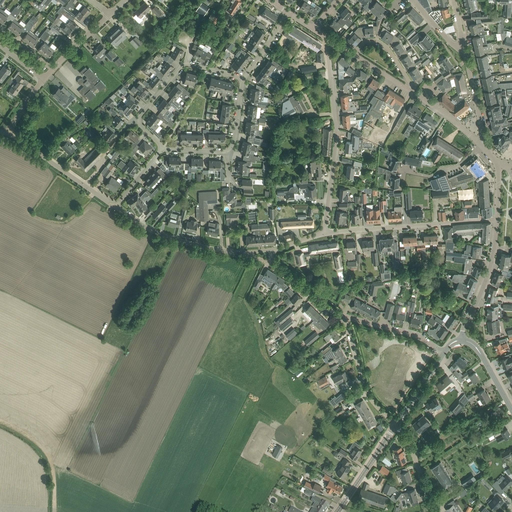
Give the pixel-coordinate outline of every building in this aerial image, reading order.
[(39,11),(47,0),(43,0),(37,9),(39,11)] [(47,0),(39,11),(42,12),(50,1),(55,5),(58,1),(59,0),(47,0)] [(204,11),(210,2),(207,0),(203,0),(196,11),(200,14),(203,11),(204,11)] [(234,0),(228,11),(233,14),(241,2),(238,0),(234,0)] [(306,12),(310,5),(307,3),(308,0),(300,0),(299,4),(301,5),(300,8),(306,12)] [(361,0),(360,1),(365,5),(363,7),(364,8),(362,11),(363,12),(365,9),(372,2),(369,0),(361,0)] [(417,0),(429,13),(432,10),(430,6),(431,6),(428,0),(438,0),(440,6),(448,4),(446,0),(417,0)] [(476,0),(464,0),(467,11),(475,9),(477,8),(476,2),(477,1),(476,0)] [(497,0),(497,2),(506,2),(505,11),(506,11),(506,17),(511,17),(511,11),(511,3),(511,0),(497,0)] [(374,13),(381,5),(376,1),(374,4),(372,2),(365,9),(368,11),(370,9),(374,13)] [(140,18),(150,8),(145,2),(135,12),(140,18)] [(320,8),(315,4),(312,2),(310,5),(306,12),(309,14),(310,14),(312,15),(313,13),(316,15),(320,8)] [(57,17),(63,10),(65,7),(62,5),(57,12),(59,14),(57,17)] [(81,11),(86,16),(90,11),(82,5),(78,9),(81,11)] [(155,6),(151,10),(158,17),(158,16),(160,18),(163,15),(163,14),(165,13),(157,5),(156,7),(155,6)] [(381,19),(386,13),(384,11),(385,9),(381,5),(374,13),(378,17),(376,21),(380,22),(381,19)] [(13,16),(18,9),(15,7),(10,14),(13,16)] [(263,12),(261,15),(273,23),(277,16),(273,13),(272,13),(270,12),(270,11),(270,10),(271,10),(265,7),(262,11),(263,12)] [(438,8),(434,9),(435,12),(437,15),(442,14),(442,17),(450,15),(448,7),(441,9),(441,8),(438,8)] [(340,19),(345,24),(349,27),(353,22),(347,17),(351,12),(346,8),(344,10),(343,10),(339,14),(342,17),(340,19)] [(412,19),(418,14),(412,8),(407,14),(412,19)] [(78,9),(74,15),(77,17),(82,21),(86,16),(81,11),(78,9)] [(68,18),(70,15),(63,10),(57,17),(59,19),(63,14),(68,18)] [(0,20),(3,23),(9,15),(4,11),(0,16),(0,20)] [(403,21),(408,17),(403,12),(393,21),(398,25),(403,20),(403,21)] [(215,24),(220,17),(215,14),(210,21),(215,24)] [(418,25),(424,19),(418,14),(412,19),(418,25)] [(32,22),(28,27),(30,29),(38,19),(35,17),(32,22)] [(487,18),(482,19),(483,23),(493,23),(493,22),(499,22),(499,24),(498,24),(497,33),(500,33),(503,33),(505,17),(493,19),(493,18),(487,18)] [(30,18),(25,25),(28,27),(32,22),(33,21),(30,18)] [(13,31),(19,23),(14,19),(8,27),(13,31)] [(73,22),(69,19),(66,24),(74,31),(78,26),(73,22)] [(342,28),(345,24),(340,19),(338,22),(338,21),(337,22),(334,20),(333,21),(330,24),(331,25),(330,26),(333,29),(334,28),(337,30),(340,26),(342,28)] [(255,21),(254,23),(266,31),(267,29),(265,28),(266,26),(259,22),(259,23),(255,21)] [(378,25),(380,22),(376,21),(377,26),(369,26),(370,37),(375,36),(375,34),(377,34),(378,25)] [(18,35),(24,27),(19,23),(13,31),(18,35)] [(52,23),(51,25),(52,27),(54,28),(58,31),(60,29),(52,23)] [(74,31),(66,24),(65,23),(61,29),(71,36),(74,31)] [(475,24),(470,25),(472,33),(478,32),(479,35),(484,35),(485,34),(488,34),(487,30),(483,31),(482,26),(482,27),(481,23),(475,24)] [(113,44),(126,33),(119,26),(107,38),(113,44)] [(287,46),(289,48),(294,39),(294,36),(301,41),(306,34),(293,26),(292,28),(289,26),(283,35),(291,40),(287,46)] [(365,37),(370,37),(369,26),(358,27),(362,35),(365,35),(365,37)] [(361,37),(362,35),(358,27),(351,35),(359,42),(362,38),(361,37)] [(385,40),(391,32),(383,27),(380,35),(382,36),(381,38),(385,40)] [(48,32),(50,30),(47,28),(40,37),(42,39),(48,32)] [(254,33),(262,38),(265,33),(257,28),(254,33)] [(28,42),(34,35),(29,31),(23,39),(28,42)] [(252,31),(249,36),(259,42),(262,38),(254,33),(252,31)] [(397,37),(394,35),(395,33),(392,31),(391,32),(385,40),(389,43),(390,42),(392,43),(401,34),(400,34),(397,37)] [(48,32),(42,39),(45,41),(50,34),(48,32)] [(418,33),(409,40),(414,46),(416,44),(419,41),(421,44),(424,48),(427,50),(434,44),(426,35),(422,38),(418,33)] [(306,34),(301,41),(317,51),(321,44),(306,34)] [(395,51),(403,45),(399,39),(402,36),(401,34),(392,43),(393,45),(392,47),(395,51)] [(37,41),(39,38),(34,35),(28,42),(33,46),(37,41)] [(356,46),(359,42),(351,35),(346,41),(352,47),(354,45),(356,46)] [(136,36),(132,40),(138,46),(142,43),(136,36)] [(249,36),(246,40),(248,42),(256,47),(259,42),(249,36)] [(480,36),(473,38),(475,46),(478,45),(482,44),(482,42),(481,36),(480,36)] [(43,54),(49,46),(44,42),(38,50),(43,54)] [(253,51),(256,47),(248,42),(245,47),(253,51)] [(493,49),(492,44),(491,42),(487,43),(488,45),(483,46),(482,44),(478,45),(475,46),(476,54),(485,53),(484,51),(493,49)] [(108,51),(101,44),(93,50),(99,57),(104,52),(106,54),(105,54),(111,61),(116,56),(110,49),(108,51)] [(197,58),(202,50),(198,47),(194,44),(191,49),(194,51),(195,49),(196,49),(193,56),(197,58)] [(400,56),(412,48),(411,47),(407,51),(403,45),(395,51),(397,55),(399,54),(400,56)] [(49,46),(43,54),(48,58),(54,50),(49,46)] [(176,47),(173,52),(181,56),(184,51),(180,49),(176,47)] [(403,63),(411,58),(408,52),(413,49),(412,48),(400,56),(402,58),(400,59),(403,63)] [(202,50),(197,58),(202,61),(206,55),(207,56),(206,58),(208,59),(211,55),(207,52),(202,50)] [(241,53),(238,57),(245,62),(248,58),(249,59),(251,56),(243,51),(241,53)] [(178,61),(181,56),(173,52),(171,57),(178,61)] [(479,67),(489,64),(487,55),(477,57),(479,67)] [(346,71),(349,66),(350,65),(346,61),(347,59),(344,56),(342,58),(342,57),(338,61),(339,62),(338,63),(339,68),(338,68),(339,79),(344,78),(343,73),(346,71)] [(241,67),(245,62),(238,57),(234,61),(241,67)] [(442,60),(438,62),(440,66),(443,64),(447,70),(453,66),(446,57),(444,58),(443,57),(440,58),(442,60)] [(408,68),(421,61),(420,60),(415,63),(411,58),(403,63),(405,67),(407,66),(408,68)] [(277,68),(279,65),(273,60),(271,62),(269,61),(265,65),(272,70),(275,73),(278,68),(277,68)] [(238,71),(241,67),(234,61),(231,66),(238,71)] [(411,76),(420,70),(416,65),(421,62),(421,61),(408,68),(410,71),(408,72),(411,76)] [(163,66),(170,72),(174,67),(167,62),(163,66)] [(505,72),(504,68),(503,62),(496,63),(489,65),(489,64),(479,67),(481,76),(493,73),(493,74),(505,72)] [(269,75),(272,70),(265,65),(262,69),(269,75)] [(0,80),(2,82),(10,71),(7,68),(6,67),(4,66),(0,71),(0,80)] [(163,66),(160,70),(165,74),(167,76),(170,72),(163,66)] [(349,66),(346,71),(351,75),(355,71),(349,66)] [(82,78),(97,93),(106,85),(89,68),(87,69),(85,67),(80,73),(82,75),(83,73),(87,77),(84,79),(82,78)] [(157,72),(153,69),(151,67),(149,70),(153,73),(149,77),(152,79),(159,85),(162,81),(155,74),(157,72)] [(352,78),(354,81),(358,76),(363,79),(364,76),(365,77),(367,74),(358,68),(352,78)] [(266,79),(269,75),(262,69),(259,74),(266,79)] [(417,81),(424,77),(420,70),(411,76),(414,80),(415,79),(417,81)] [(442,74),(434,81),(437,84),(443,92),(451,86),(452,88),(456,87),(458,94),(458,95),(452,99),(457,103),(460,101),(464,98),(463,93),(467,92),(462,73),(452,75),(451,74),(449,70),(443,74),(442,74)] [(196,84),(197,81),(197,79),(195,79),(197,74),(193,73),(192,77),(190,76),(191,72),(187,71),(185,76),(183,76),(182,81),(184,82),(184,83),(193,86),(194,85),(196,85),(196,84)] [(269,81),(266,79),(259,74),(255,78),(265,86),(269,81)] [(9,90),(8,92),(13,97),(15,95),(23,84),(21,83),(24,80),(18,76),(16,80),(9,90)] [(493,76),(482,78),(485,92),(494,90),(497,89),(501,89),(504,89),(504,83),(501,84),(498,84),(497,80),(494,80),(493,76)] [(224,101),(225,96),(226,92),(229,93),(229,94),(231,95),(233,86),(231,86),(232,83),(228,82),(227,86),(226,87),(225,86),(225,85),(226,81),(217,79),(216,83),(216,84),(214,84),(214,83),(215,79),(211,77),(210,80),(208,80),(206,87),(208,87),(208,89),(211,90),(210,95),(209,94),(208,97),(211,98),(212,93),(215,94),(216,91),(222,93),(221,95),(223,96),(222,101),(224,101)] [(77,80),(77,82),(79,85),(82,85),(84,86),(78,91),(85,99),(87,97),(90,100),(97,93),(82,78),(79,78),(77,80)] [(347,82),(354,81),(352,78),(344,78),(339,79),(340,79),(341,88),(343,88),(344,92),(349,92),(349,89),(348,89),(347,82)] [(374,94),(372,92),(375,88),(376,88),(380,82),(373,78),(366,88),(370,91),(366,98),(370,101),(374,94)] [(155,89),(159,85),(152,79),(148,84),(155,89)] [(146,85),(143,83),(139,80),(137,82),(138,83),(135,87),(137,88),(135,91),(139,95),(143,98),(148,91),(145,88),(144,88),(146,85)] [(302,81),(285,90),(287,95),(305,86),(302,81)] [(262,88),(262,87),(256,85),(256,89),(251,89),(250,95),(258,96),(261,96),(263,97),(265,89),(262,88)] [(183,87),(180,90),(175,86),(171,90),(179,96),(182,98),(186,94),(189,97),(192,94),(183,87)] [(54,93),(53,94),(54,95),(54,96),(56,97),(55,98),(58,100),(58,101),(59,100),(62,103),(66,99),(70,102),(75,97),(67,90),(64,93),(59,88),(58,89),(57,89),(58,90),(57,91),(57,90),(56,91),(56,92),(55,92),(55,93),(54,93)] [(392,98),(396,93),(389,89),(386,94),(378,89),(375,94),(374,94),(370,101),(373,103),(372,105),(370,109),(368,112),(364,119),(367,121),(371,114),(379,118),(381,116),(387,105),(388,101),(393,104),(395,100),(392,98)] [(487,99),(498,97),(497,89),(494,90),(485,92),(487,99)] [(178,102),(182,98),(179,96),(171,90),(168,94),(176,101),(174,104),(179,108),(181,105),(178,102)] [(279,98),(281,100),(282,102),(288,97),(285,93),(278,97),(279,98)] [(388,101),(387,105),(392,109),(394,107),(397,102),(401,105),(405,99),(396,93),(392,98),(395,100),(393,104),(388,101)] [(470,106),(464,98),(460,101),(457,103),(455,105),(446,97),(447,95),(445,93),(438,101),(449,110),(456,116),(470,106)] [(125,98),(123,101),(124,102),(132,109),(135,106),(136,106),(137,104),(133,101),(135,99),(130,94),(126,99),(125,98)] [(511,102),(511,94),(506,94),(506,95),(498,97),(499,101),(500,104),(507,103),(511,102)] [(307,110),(299,96),(294,98),(293,96),(289,98),(289,99),(283,102),(282,113),(283,116),(293,111),(292,107),(297,105),(296,106),(299,112),(301,111),(302,113),(307,110)] [(107,104),(111,107),(114,104),(113,103),(114,102),(110,99),(106,103),(107,104)] [(172,106),(171,106),(171,105),(168,102),(164,99),(160,103),(171,112),(174,108),(177,110),(179,108),(174,104),(172,106)] [(348,111),(356,110),(356,107),(355,107),(355,105),(354,104),(353,103),(352,101),(349,101),(342,102),(342,108),(348,107),(348,111)] [(82,111),(78,115),(82,120),(91,111),(83,102),(78,106),(82,111)] [(121,104),(118,109),(123,113),(125,111),(129,114),(131,113),(130,112),(132,109),(124,102),(121,104)] [(171,112),(160,103),(157,108),(165,115),(163,117),(168,121),(170,119),(167,117),(171,112)] [(405,109),(403,113),(406,115),(407,113),(408,114),(416,119),(421,111),(416,107),(417,107),(414,105),(412,107),(410,106),(408,111),(405,109)] [(489,113),(501,110),(500,105),(495,106),(488,107),(489,113)] [(69,107),(66,109),(73,117),(75,114),(69,107)] [(509,114),(505,113),(503,113),(503,115),(502,115),(501,110),(489,113),(491,120),(510,116),(509,114)] [(162,121),(160,119),(154,113),(150,118),(159,125),(162,121)] [(428,131),(431,126),(433,127),(433,126),(435,127),(437,123),(434,121),(433,117),(431,116),(430,116),(427,114),(423,119),(424,119),(424,122),(423,123),(419,120),(416,124),(428,131)] [(511,114),(509,114),(510,116),(491,120),(492,126),(507,122),(507,120),(511,119),(511,114)] [(111,122),(114,125),(118,128),(124,121),(120,118),(117,116),(111,122)] [(168,121),(163,117),(161,120),(166,124),(171,127),(173,125),(168,121)] [(150,118),(149,118),(147,120),(148,120),(146,122),(154,128),(151,131),(159,139),(161,136),(155,130),(159,126),(159,125),(150,118)] [(400,119),(393,131),(395,132),(402,120),(400,119)] [(264,125),(265,122),(258,121),(258,124),(259,124),(259,125),(255,125),(255,123),(246,122),(246,128),(254,129),(258,130),(260,130),(261,130),(262,125),(264,125)] [(501,127),(511,124),(511,121),(511,122),(507,123),(507,122),(492,126),(493,129),(492,129),(493,133),(502,131),(501,127)] [(111,131),(109,129),(111,126),(107,123),(104,126),(105,127),(102,131),(104,133),(102,135),(109,141),(115,134),(111,131)] [(414,127),(409,124),(403,135),(407,137),(414,127)] [(324,142),(322,155),(330,155),(333,129),(323,128),(321,142),(324,142)] [(361,137),(362,132),(354,128),(352,133),(359,137),(361,137)] [(136,145),(133,142),(138,136),(130,130),(124,137),(127,140),(129,139),(133,142),(131,145),(132,146),(130,148),(132,150),(136,145)] [(186,142),(186,134),(180,134),(180,130),(177,130),(177,138),(180,138),(180,143),(186,143),(186,142)] [(359,137),(352,133),(348,131),(348,138),(352,139),(352,142),(347,142),(346,151),(357,152),(358,149),(359,149),(360,143),(359,143),(359,137)] [(511,138),(507,135),(506,136),(504,134),(501,138),(499,136),(493,143),(503,151),(510,142),(511,143),(511,138)] [(430,141),(431,141),(428,139),(428,138),(426,137),(424,139),(425,139),(422,144),(423,145),(422,147),(425,149),(426,147),(427,147),(427,146),(430,141)] [(445,144),(446,142),(438,137),(433,144),(442,151),(446,145),(445,144)] [(72,146),(67,141),(61,147),(69,154),(76,147),(73,144),(72,146)] [(102,147),(107,152),(111,148),(104,141),(102,144),(103,146),(102,147)] [(136,145),(132,150),(131,151),(134,153),(138,149),(142,152),(146,156),(152,148),(144,141),(139,147),(136,144),(136,145)] [(251,144),(247,142),(243,141),(242,147),(250,149),(254,150),(258,151),(259,148),(253,146),(253,145),(251,145),(251,144)] [(449,155),(454,147),(446,142),(445,144),(446,145),(442,151),(449,155)] [(83,160),(79,157),(75,161),(86,172),(106,152),(98,145),(83,160)] [(253,156),(254,150),(250,149),(242,147),(240,153),(249,155),(250,155),(249,158),(256,159),(260,160),(260,157),(253,156)] [(454,147),(449,155),(458,161),(463,153),(454,147)] [(404,157),(391,151),(387,159),(391,161),(389,166),(396,170),(400,162),(403,162),(403,164),(417,166),(418,159),(404,157)] [(117,152),(110,160),(112,162),(119,154),(117,152)] [(169,161),(166,161),(166,166),(175,166),(175,158),(169,157),(169,161)] [(473,164),(478,160),(477,160),(477,161),(476,160),(476,161),(473,157),(462,166),(465,170),(463,172),(466,176),(471,174),(472,175),(475,172),(473,170),(476,167),(475,166),(475,167),(473,164)] [(185,163),(184,163),(180,163),(181,158),(175,158),(175,166),(179,167),(179,169),(185,170),(184,174),(188,174),(188,167),(188,163),(185,163)] [(255,163),(256,159),(249,158),(249,161),(246,161),(246,162),(238,161),(238,167),(246,168),(247,165),(249,165),(250,164),(250,162),(255,163)] [(485,172),(485,171),(486,171),(478,160),(473,164),(475,167),(475,166),(476,167),(473,170),(475,172),(472,175),(471,174),(466,176),(463,172),(461,173),(449,178),(447,173),(436,178),(437,179),(433,180),(437,190),(441,189),(452,187),(458,186),(474,179),(477,178),(480,176),(485,174),(484,174),(484,173),(485,172)] [(121,161),(117,166),(122,169),(126,173),(128,170),(132,173),(134,171),(135,171),(138,167),(131,161),(129,163),(129,164),(128,166),(125,164),(121,161)] [(314,161),(307,161),(308,171),(314,171),(314,168),(317,168),(317,177),(315,177),(315,180),(321,179),(320,163),(314,164),(314,161)] [(107,177),(115,167),(111,164),(103,174),(107,177)] [(360,168),(358,168),(358,167),(348,165),(347,177),(353,178),(354,174),(359,175),(360,168)] [(250,168),(246,168),(238,167),(238,168),(237,167),(236,171),(237,171),(237,173),(243,173),(242,175),(248,175),(248,173),(250,172),(250,168)] [(166,175),(159,168),(156,171),(155,171),(150,176),(156,181),(161,176),(164,178),(166,175)] [(387,170),(386,181),(391,182),(390,187),(399,188),(400,177),(395,177),(395,173),(396,173),(396,172),(386,169),(387,170)] [(148,190),(156,181),(150,176),(145,181),(147,183),(145,186),(148,190)] [(114,191),(120,183),(111,177),(106,185),(114,191)] [(479,182),(476,183),(476,188),(479,188),(480,207),(490,206),(489,194),(489,191),(489,184),(488,179),(479,180),(479,181),(479,182)] [(251,190),(251,180),(242,180),(242,187),(244,187),(244,190),(244,189),(244,194),(253,194),(253,190),(251,190)] [(316,194),(315,185),(310,186),(310,183),(302,183),(299,181),(296,181),(296,187),(292,187),(291,187),(290,188),(290,189),(289,189),(289,190),(277,191),(277,196),(286,195),(286,199),(294,199),(293,192),(294,192),(295,191),(296,190),(297,189),(305,188),(306,200),(313,199),(313,195),(316,194)] [(150,195),(148,196),(151,198),(158,190),(156,188),(155,189),(151,194),(150,195)] [(232,208),(243,207),(243,202),(236,202),(236,192),(230,193),(229,188),(222,188),(223,198),(226,198),(227,203),(232,203),(232,208)] [(345,200),(348,200),(349,193),(346,193),(347,190),(350,190),(345,189),(345,188),(342,188),(342,189),(341,188),(339,199),(345,200)] [(371,189),(361,188),(362,203),(367,203),(366,193),(371,193),(371,189)] [(138,193),(127,200),(129,203),(128,204),(129,206),(130,206),(131,206),(131,207),(136,204),(136,203),(142,199),(144,197),(146,197),(148,196),(150,195),(151,194),(147,190),(143,193),(140,197),(138,193)] [(199,207),(200,219),(200,221),(208,220),(207,202),(217,202),(216,191),(198,192),(199,207)] [(142,199),(136,203),(136,204),(141,212),(147,208),(142,199)] [(374,209),(373,209),(374,223),(380,223),(381,222),(380,212),(384,212),(383,201),(383,200),(379,201),(380,209),(378,209),(378,208),(374,208),(374,209)] [(169,210),(175,204),(172,202),(167,208),(169,210)] [(162,205),(152,216),(156,219),(166,209),(162,205)] [(359,222),(359,217),(359,214),(362,214),(362,206),(358,207),(358,209),(355,209),(355,214),(352,215),(352,219),(351,219),(351,222),(352,222),(352,223),(359,222)] [(472,207),(468,207),(468,214),(482,214),(482,217),(490,216),(490,206),(480,207),(476,207),(474,207),(472,207)] [(422,213),(422,210),(422,208),(418,209),(418,210),(410,211),(411,219),(423,218),(423,217),(424,217),(424,213),(422,213)] [(464,218),(463,210),(454,210),(455,219),(464,218)] [(347,213),(337,211),(336,222),(342,223),(343,217),(346,217),(347,213)] [(169,218),(167,226),(172,227),(172,225),(178,226),(181,216),(177,214),(175,219),(169,218)] [(313,219),(305,220),(305,218),(303,217),(293,217),(294,220),(281,221),(281,229),(313,227),(313,219)] [(187,222),(185,230),(190,232),(190,230),(196,231),(197,224),(196,224),(197,221),(191,220),(190,223),(187,222)] [(215,223),(209,222),(208,226),(207,233),(213,234),(213,236),(217,236),(219,223),(215,223)] [(451,227),(444,228),(444,229),(445,233),(445,238),(446,242),(457,243),(457,235),(474,233),(473,231),(475,231),(475,225),(485,225),(485,229),(490,230),(491,223),(471,224),(453,225),(453,227),(451,227)] [(267,224),(259,224),(260,230),(260,236),(261,245),(275,244),(275,235),(266,235),(266,230),(267,230),(267,229),(267,224)] [(490,242),(490,230),(485,229),(485,225),(475,225),(475,231),(482,231),(482,234),(480,233),(480,237),(479,237),(478,241),(482,241),(482,242),(490,242)] [(292,233),(283,236),(285,242),(294,239),(292,233)] [(246,246),(261,245),(260,236),(246,237),(246,246)] [(390,238),(387,239),(388,249),(391,249),(392,251),(398,251),(398,247),(395,247),(394,238),(392,238),(391,237),(390,237),(390,238)] [(387,239),(385,239),(385,238),(384,238),(383,238),(383,239),(380,239),(381,250),(384,250),(385,255),(388,254),(387,239)] [(371,249),(371,250),(374,250),(374,241),(368,242),(368,240),(362,241),(363,249),(371,249)] [(330,242),(309,245),(310,253),(339,249),(338,241),(330,242)] [(357,253),(356,246),(356,241),(347,242),(348,249),(353,249),(353,253),(357,253)] [(465,251),(464,255),(471,256),(471,255),(472,255),(472,256),(479,257),(480,252),(481,252),(482,247),(474,247),(474,245),(470,245),(469,250),(465,251)] [(501,254),(498,266),(502,267),(508,268),(510,260),(511,260),(511,251),(511,252),(511,255),(501,254)] [(303,252),(295,254),(298,266),(306,264),(304,254),(303,252)] [(343,268),(340,254),(333,255),(336,270),(343,268)] [(422,255),(424,268),(433,269),(433,265),(428,265),(428,263),(427,263),(426,255),(422,255)] [(474,266),(472,274),(474,275),(479,276),(479,275),(480,275),(480,273),(480,272),(481,269),(476,267),(474,266)] [(274,282),(278,276),(268,269),(263,276),(264,276),(262,279),(265,280),(264,282),(267,284),(267,285),(268,286),(269,287),(270,287),(271,287),(274,282)] [(493,281),(492,284),(499,287),(500,284),(499,283),(500,280),(501,280),(503,275),(496,272),(493,281)] [(465,275),(458,274),(455,280),(459,282),(455,290),(453,289),(451,294),(457,296),(459,292),(463,294),(470,298),(478,281),(470,278),(467,285),(462,283),(465,277),(465,275)] [(283,290),(288,286),(286,284),(283,282),(285,280),(278,276),(274,282),(271,287),(274,289),(276,284),(281,287),(283,290)] [(373,282),(370,294),(375,295),(377,287),(382,286),(382,281),(373,282)] [(497,290),(495,289),(490,287),(489,294),(507,299),(507,298),(511,297),(511,291),(507,291),(503,289),(502,291),(497,290)] [(285,292),(289,297),(294,293),(289,288),(285,292)] [(349,303),(352,297),(345,293),(342,299),(349,303)] [(294,297),(291,301),(296,305),(299,302),(302,298),(297,294),(294,297)] [(507,299),(489,294),(487,301),(502,303),(503,299),(507,299)] [(361,313),(366,304),(355,298),(351,307),(361,313)] [(392,314),(394,305),(388,303),(386,312),(392,314)] [(376,320),(379,316),(381,312),(366,304),(361,313),(376,320)] [(314,320),(320,314),(311,305),(305,311),(310,316),(308,318),(311,321),(313,319),(314,320)] [(397,305),(395,312),(397,313),(396,316),(395,321),(403,323),(404,318),(405,315),(404,315),(405,313),(404,311),(401,310),(402,306),(397,305)] [(499,306),(495,306),(490,306),(490,308),(487,308),(487,318),(502,318),(502,310),(499,310),(499,306)] [(277,324),(274,327),(275,329),(279,326),(278,326),(295,313),(291,308),(275,322),(277,324)] [(410,324),(419,326),(420,323),(422,323),(423,315),(417,315),(416,315),(416,314),(413,313),(410,324)] [(324,329),(326,327),(329,323),(320,314),(314,320),(324,329)] [(434,315),(432,318),(436,321),(438,322),(441,324),(443,321),(434,315)] [(451,316),(445,324),(452,329),(458,319),(452,315),(451,316)] [(430,317),(427,322),(433,325),(436,321),(432,318),(430,317)] [(496,320),(488,321),(489,334),(497,333),(501,332),(500,324),(496,324),(496,320)] [(443,338),(448,331),(442,326),(439,330),(436,327),(435,328),(428,328),(429,331),(430,331),(429,332),(432,334),(432,333),(435,335),(435,336),(438,338),(439,337),(439,338),(440,336),(443,338)] [(294,328),(286,335),(290,340),(298,333),(294,328)] [(332,343),(335,341),(339,338),(334,330),(329,333),(324,337),(327,341),(330,339),(332,343)] [(316,331),(304,341),(308,345),(320,335),(316,331)] [(506,343),(504,344),(501,345),(500,343),(494,345),(498,353),(509,348),(506,343)] [(328,351),(324,355),(325,356),(326,356),(329,361),(333,359),(334,359),(337,357),(343,353),(339,347),(336,349),(334,346),(332,348),(328,351)] [(321,351),(318,354),(321,357),(324,354),(324,355),(328,351),(328,350),(326,348),(322,352),(321,351)] [(511,363),(511,353),(511,352),(502,356),(504,359),(501,360),(504,368),(508,366),(511,365),(510,364),(511,363)] [(340,363),(342,362),(347,359),(343,353),(337,357),(340,363)] [(456,362),(452,366),(456,369),(459,365),(462,368),(467,362),(466,362),(467,361),(464,359),(464,360),(460,357),(455,362),(456,362)] [(295,373),(298,377),(303,372),(300,368),(295,373)] [(344,380),(348,378),(345,371),(340,374),(336,376),(333,378),(336,384),(343,380),(344,380)] [(458,379),(461,382),(464,380),(463,379),(469,375),(467,372),(463,375),(461,376),(460,378),(458,379)] [(472,380),(468,382),(470,385),(474,383),(475,382),(479,379),(475,372),(471,375),(469,376),(470,377),(472,380)] [(320,387),(329,382),(326,376),(317,381),(320,387)] [(451,387),(454,384),(448,376),(437,385),(446,396),(453,390),(451,387)] [(458,383),(454,386),(459,393),(463,391),(460,387),(458,383)] [(482,403),(486,401),(490,399),(488,395),(487,395),(484,390),(477,394),(482,403)] [(341,394),(334,400),(337,404),(344,397),(341,394)] [(438,409),(442,406),(436,397),(426,404),(430,412),(437,408),(438,409)] [(459,399),(450,409),(456,414),(465,404),(459,399)] [(355,405),(366,424),(369,428),(377,424),(369,409),(368,410),(366,407),(367,407),(363,400),(355,405)] [(334,410),(337,415),(345,411),(342,406),(334,410)] [(495,420),(496,419),(500,417),(496,410),(491,413),(495,420)] [(356,413),(351,416),(357,426),(361,423),(356,413)] [(417,421),(413,425),(419,431),(425,425),(427,427),(430,424),(429,422),(423,416),(421,417),(422,418),(417,422),(417,421)] [(436,427),(431,435),(434,437),(439,429),(436,427)] [(499,428),(487,435),(490,440),(495,438),(493,435),(494,434),(494,435),(501,432),(499,428)] [(505,439),(507,438),(511,436),(507,429),(502,432),(504,436),(497,440),(499,443),(505,439)] [(426,434),(422,439),(427,443),(431,437),(426,434)] [(354,442),(349,450),(352,452),(350,455),(352,456),(356,459),(356,458),(357,459),(359,456),(358,456),(362,450),(359,449),(361,446),(355,442),(354,442)] [(276,447),(272,455),(277,458),(281,450),(276,447)] [(395,453),(392,453),(394,458),(397,457),(399,464),(406,461),(403,453),(404,452),(404,450),(402,450),(401,447),(394,449),(395,453)] [(345,457),(347,453),(341,449),(338,452),(345,457)] [(507,457),(511,455),(508,450),(501,454),(504,459),(505,461),(508,460),(507,457)] [(455,454),(448,459),(453,468),(461,463),(455,454)] [(350,462),(344,459),(342,463),(343,464),(337,473),(344,477),(350,468),(347,466),(350,462)] [(445,487),(451,483),(453,481),(444,468),(445,467),(441,462),(438,464),(431,468),(434,474),(435,473),(445,487)] [(325,465),(322,470),(331,475),(334,471),(325,465)] [(386,475),(389,470),(383,466),(379,471),(386,475)] [(404,483),(407,482),(412,481),(409,471),(403,472),(402,469),(396,471),(398,477),(401,476),(404,483)] [(324,473),(322,477),(327,480),(325,484),(327,485),(326,486),(328,487),(326,490),(331,492),(332,490),(334,491),(334,490),(339,493),(342,486),(334,482),(336,480),(330,476),(324,473)] [(472,473),(460,481),(464,487),(476,479),(472,473)] [(505,490),(511,482),(511,480),(507,475),(504,477),(505,478),(499,484),(505,490)] [(488,490),(492,487),(483,478),(480,482),(488,490)] [(306,481),(303,486),(306,487),(318,493),(322,486),(315,483),(314,485),(306,481)] [(383,491),(391,495),(392,492),(394,492),(395,490),(393,489),(394,487),(387,483),(383,491)] [(387,498),(361,489),(358,498),(384,507),(387,498)] [(419,503),(418,499),(415,489),(405,492),(407,498),(410,497),(411,501),(413,505),(419,503)] [(453,496),(455,500),(467,492),(465,489),(458,493),(453,496)] [(397,500),(397,499),(398,499),(403,493),(400,491),(394,498),(397,500)] [(503,501),(500,498),(496,494),(494,497),(495,498),(489,504),(495,509),(499,506),(498,505),(503,501)] [(314,504),(312,507),(314,509),(315,509),(317,511),(319,511),(325,511),(330,506),(326,503),(323,501),(322,502),(318,499),(314,504)] [(454,500),(450,502),(446,505),(447,505),(449,507),(446,509),(446,508),(448,511),(459,511),(461,511),(456,503),(454,500)]
